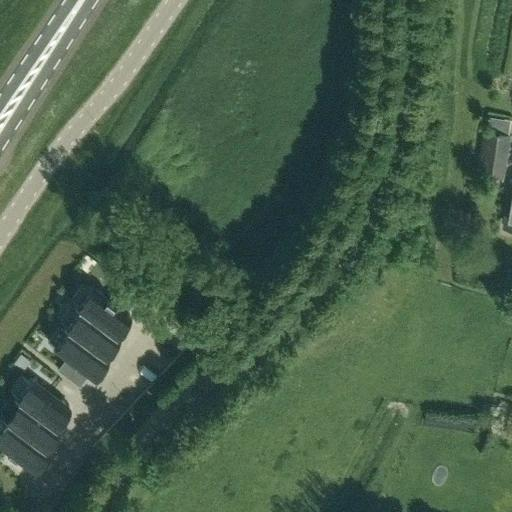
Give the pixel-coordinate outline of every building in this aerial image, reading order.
[(503,176),(509,134),(484,130),(478,172),(503,176)] [(166,265),(187,284),(201,267),(188,255),(183,260),(176,253),(166,265)] [(116,299),(75,273),(63,293),(106,321),(107,321),(103,319),(116,299)] [(106,321),(63,293),(62,294),(66,296),(53,315),(97,343),(98,343),(94,341),(106,321)] [(56,318),(44,338),(84,364),(97,343),(53,315),(53,316),(56,318)] [(113,338),(80,375),(112,403),(144,366),(113,338)] [(17,366),(4,386),(54,418),(55,418),(51,416),(64,396),(17,366)] [(7,389),(0,399),(0,411),(1,413),(45,440),(42,438),(54,418),(4,386),(3,387),(7,389)] [(0,421),(0,440),(32,461),(45,440),(1,413),(4,415),(0,421)]
